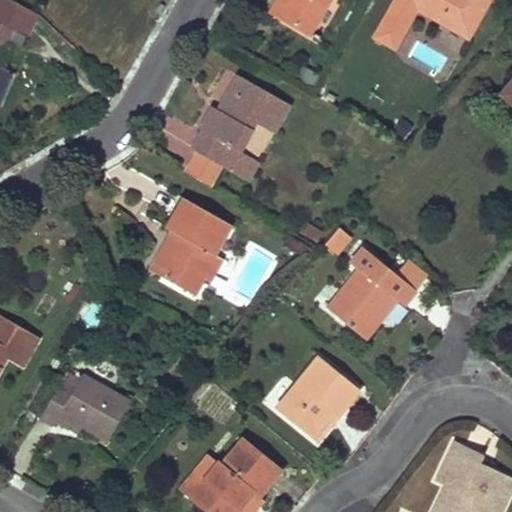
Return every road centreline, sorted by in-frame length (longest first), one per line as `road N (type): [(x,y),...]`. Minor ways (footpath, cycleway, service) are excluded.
road 1 (residential): [(200,0),(113,135),(0,205)]
road 2 (residential): [(316,511),(365,478),(417,415),(441,401),(465,400),(511,424)]
